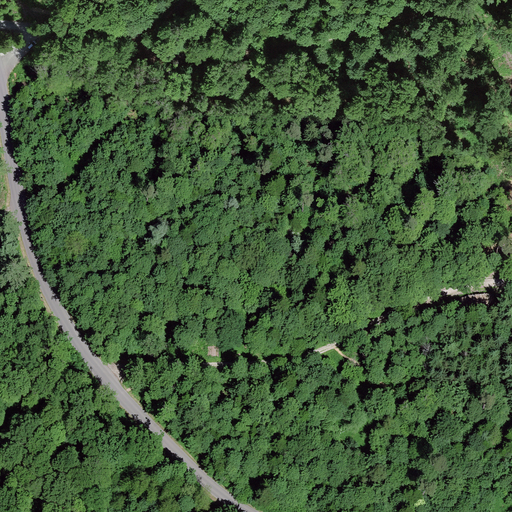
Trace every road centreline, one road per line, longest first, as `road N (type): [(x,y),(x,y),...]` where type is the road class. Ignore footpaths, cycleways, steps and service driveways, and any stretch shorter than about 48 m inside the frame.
road 1 (tertiary): [(247,511),(117,393),(53,305),(24,232),(0,100)]
road 2 (track): [(130,33),(163,58),(218,55),(304,44),(481,0)]
road 3 (unclassified): [(0,24),(130,33),(183,0)]
road 4 (track): [(332,346),(424,299),(511,281)]
road 5 (track): [(332,346),(292,362),(167,368)]
